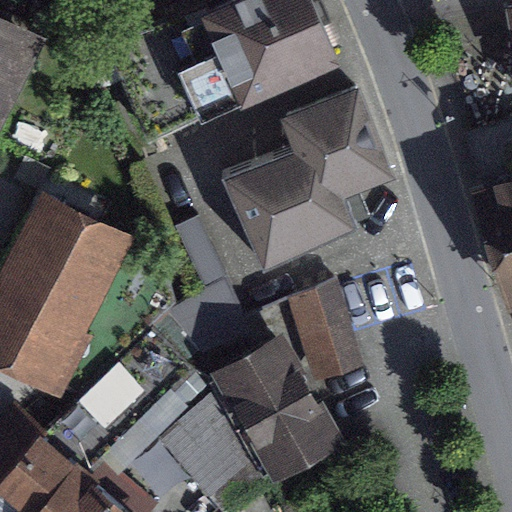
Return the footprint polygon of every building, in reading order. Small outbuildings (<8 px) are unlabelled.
[(110,48),(151,137),(329,57),(303,0),(247,0),(201,21),(195,10),(110,48)] [(0,27),(0,109),(34,44),(0,27)] [(294,148),(231,172),(263,255),(349,222),(338,193),(387,174),(356,94),(284,122),(294,148)] [(511,177),(484,185),(511,284),(511,177)] [(45,204),(0,297),(0,352),(55,379),(122,241),(45,204)] [(331,285),(296,298),(323,373),(358,360),(331,285)] [(128,511),(76,468),(188,366),(150,332),(0,481),(0,484),(33,511),(128,511)] [(278,346),(223,377),(275,470),(331,440),(278,346)]
